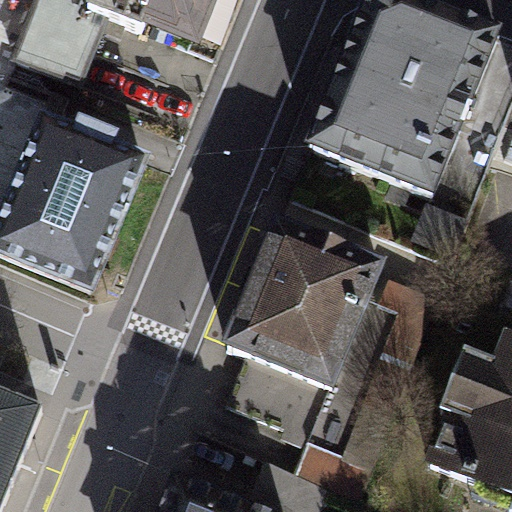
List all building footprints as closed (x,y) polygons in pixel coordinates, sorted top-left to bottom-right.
[(47,0),(47,1),(21,68),(91,95),(116,28),(218,68),(244,0),(47,0)] [(374,29),(323,161),(470,223),(511,106),(511,47),(418,9),(374,29)] [(52,126),(0,241),(0,263),(100,304),(158,170),(52,126)] [(284,242),(236,361),(343,404),(392,285),(284,242)] [(511,356),(479,344),(428,472),(511,505),(511,356)] [(0,511),(2,511),(43,414),(0,396),(0,511)] [(230,511),(178,491),(170,511),(230,511)]
